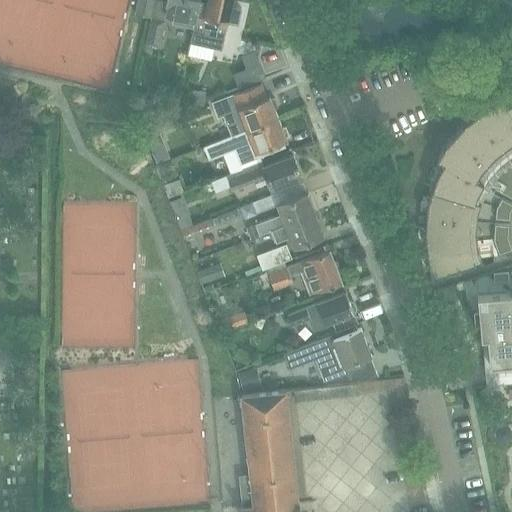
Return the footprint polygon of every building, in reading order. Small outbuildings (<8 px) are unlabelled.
[(154,0),(138,0),(136,13),(150,17),(154,0)] [(172,23),(193,28),(199,1),(199,0),(166,0),(166,4),(169,4),(166,15),(174,17),(172,23)] [(208,0),(208,3),(199,1),(193,28),(194,28),(191,43),(222,50),(228,22),(238,24),(241,9),(231,7),(232,0),(208,0)] [(152,16),(145,45),(159,48),(166,20),(152,16)] [(185,68),(210,72),(212,60),(187,56),(185,68)] [(224,114),(232,136),(279,117),(270,95),(266,97),(261,83),(213,102),(218,116),(224,114)] [(426,227),(426,228),(426,229),(426,230),(426,231),(426,232),(426,233),(426,234),(426,235),(426,236),(426,237),(426,238),(426,239),(426,240),(426,241),(426,242),(426,243),(427,243),(427,244),(427,245),(427,246),(427,247),(427,248),(427,249),(427,250),(427,251),(428,251),(428,252),(428,253),(428,254),(428,255),(428,256),(429,257),(429,258),(429,259),(429,260),(429,261),(430,262),(430,263),(430,264),(430,265),(430,266),(431,266),(431,267),(431,268),(431,269),(432,270),(432,271),(432,272),(432,273),(433,273),(433,274),(433,275),(433,276),(434,276),(434,277),(476,263),(475,261),(473,252),(471,242),(471,233),(471,223),(472,214),(474,204),(477,195),(480,187),(486,184),(488,185),(495,189),(511,198),(511,100),(511,101),(510,101),(509,101),(509,102),(508,102),(507,102),(504,96),(511,93),(511,92),(495,99),(489,102),(465,120),(445,143),(437,157),(444,161),(443,162),(443,163),(442,163),(442,164),(442,165),(441,165),(441,166),(441,167),(440,167),(440,168),(440,169),(439,169),(439,170),(439,171),(438,171),(438,172),(438,173),(438,174),(437,174),(437,175),(437,176),(436,176),(436,177),(436,178),(435,179),(435,180),(435,181),(434,181),(434,182),(434,183),(434,184),(433,184),(433,185),(433,186),(433,187),(432,187),(432,188),(432,189),(432,190),(431,191),(431,192),(431,193),(431,194),(430,194),(430,195),(430,196),(430,197),(430,198),(429,198),(429,199),(429,200),(429,201),(429,202),(428,203),(428,204),(428,205),(428,206),(428,207),(428,208),(428,209),(427,209),(427,210),(427,211),(427,212),(427,213),(427,214),(427,215),(427,216),(427,217),(426,217),(426,218),(426,219),(426,220),(426,221),(426,222),(426,223),(426,224),(426,225),(426,226),(426,227)] [(209,159),(223,153),(235,149),(241,164),(285,146),(284,141),(287,140),(286,137),(288,134),(286,128),(283,128),(279,117),(232,136),(205,146),(209,159)] [(293,154),(264,165),(262,161),(226,175),(232,190),(267,177),(271,188),(302,177),(293,154)] [(170,160),(159,165),(163,177),(175,172),(170,160)] [(272,230),(316,213),(303,181),(252,201),(257,212),(278,204),(281,214),(256,224),(261,234),(272,230)] [(511,202),(502,197),(496,207),(495,219),(511,220),(511,212),(511,211),(511,202)] [(238,215),(235,208),(180,229),(183,236),(238,215)] [(324,234),(316,213),(272,230),(276,241),(290,236),(294,246),(324,234)] [(510,224),(495,223),(493,239),(499,255),(511,250),(511,245),(509,237),(510,224)] [(256,255),(262,270),(292,258),(286,243),(256,255)] [(330,249),(311,256),(268,273),(274,288),(293,281),(291,275),(300,272),(309,294),(342,281),(330,249)] [(508,271),(494,272),(495,281),(509,280),(508,271)] [(511,290),(478,294),(481,336),(488,335),(491,369),(498,369),(499,383),(511,382),(511,290)] [(353,301),(350,301),(346,291),(287,314),(291,325),(309,318),(313,329),(333,322),(337,332),(355,325),(359,323),(353,310),(356,307),(353,301)] [(348,379),(378,375),(371,356),(360,327),(357,329),(355,325),(337,332),(310,342),(284,351),(290,367),(316,358),(325,380),(347,373),(348,379)] [(299,511),(287,389),(243,393),(251,474),(241,476),(244,506),(241,506),(241,511),(299,511)]
